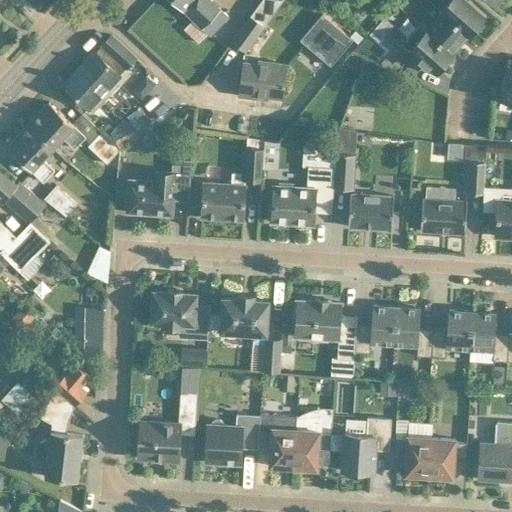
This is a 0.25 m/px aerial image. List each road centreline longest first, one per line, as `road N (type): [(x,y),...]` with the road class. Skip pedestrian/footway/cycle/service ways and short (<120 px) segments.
road 1 (residential): [(409,511),(123,492),(109,468),(126,259),(152,249),(511,270)]
road 2 (tertiary): [(0,95),(89,0)]
